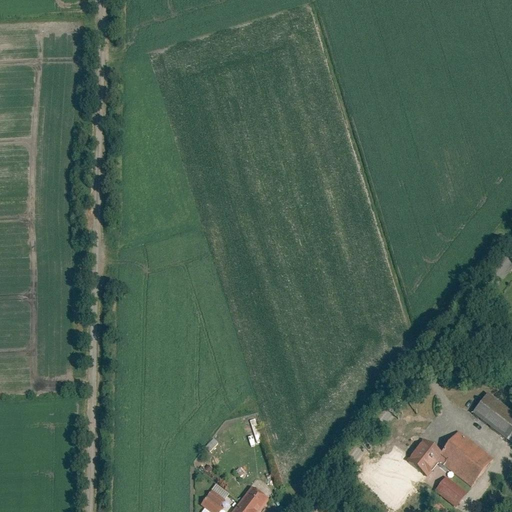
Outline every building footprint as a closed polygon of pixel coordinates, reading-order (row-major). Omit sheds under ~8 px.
[(511,435),(511,416),(486,396),(472,414),(507,441),(511,435)] [(451,475),(469,487),(490,458),(458,436),(444,455),(425,441),(408,464),(426,477),(437,461),(452,472),(451,475)] [(203,505),(212,511),(220,511),(223,509),(217,505),(224,497),(229,501),(236,494),(229,488),(232,485),(225,479),(203,505)] [(445,479),(433,493),(454,511),(467,497),(445,479)] [(250,489),(233,511),(261,511),(268,502),(250,489)] [(447,511),(437,503),(429,511),(447,511)]
